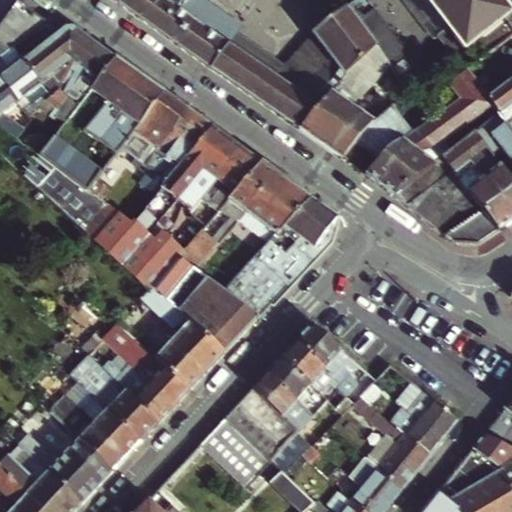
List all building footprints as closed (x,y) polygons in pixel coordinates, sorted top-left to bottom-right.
[(300,131),(321,108),(277,77),(230,45),(244,26),(245,24),(208,0),(124,0),(120,4),(300,131)] [(424,0),(448,30),(439,37),(457,60),(478,43),(511,17),(497,0),(424,0)] [(0,26),(0,29),(21,45),(51,24),(20,1),(0,26)] [(314,35),(347,78),(377,47),(388,62),(391,67),(394,71),(409,60),(375,11),(359,23),(349,9),(314,35)] [(478,43),(489,56),(511,38),(511,18),(511,17),(478,43)] [(277,77),(321,108),(347,78),(314,35),(292,60),(244,26),(230,45),(277,77)] [(60,95),(98,45),(75,27),(66,29),(43,46),(25,60),(47,90),(50,93),(45,100),(56,108),(64,97),(60,95)] [(0,58),(5,55),(21,45),(0,29),(0,58)] [(105,50),(98,45),(60,95),(64,97),(56,108),(50,116),(53,118),(64,127),(92,90),(117,59),(105,50)] [(344,161),(359,144),(376,124),(354,109),(391,67),(388,62),(377,47),(347,78),(321,108),(300,131),(344,161)] [(117,59),(92,90),(107,101),(84,132),(117,156),(166,94),(117,59)] [(39,99),(47,90),(25,60),(9,72),(3,78),(21,101),(15,106),(34,121),(40,113),(37,110),(43,103),(39,99)] [(417,166),(485,116),(479,108),(491,99),(469,71),(450,86),(462,101),(432,123),(432,122),(413,136),(381,159),(366,176),(386,191),(395,198),(424,175),(417,166)] [(21,101),(3,78),(0,79),(0,125),(19,139),(26,130),(5,114),(15,106),(21,101)] [(500,116),(511,107),(511,82),(491,99),(479,108),(485,116),(491,124),(500,116)] [(147,167),(189,111),(166,94),(117,156),(105,172),(89,192),(103,202),(136,159),(147,167)] [(376,124),(359,144),(381,159),(413,136),(401,119),(407,115),(398,104),(376,124)] [(511,107),(500,116),(507,125),(511,121),(511,107)] [(214,130),(189,111),(147,167),(151,170),(169,184),(214,130)] [(511,162),(511,175),(509,178),(511,182),(511,131),(507,125),(500,116),(491,124),(476,135),(483,145),(493,137),(511,162)] [(214,130),(169,184),(158,197),(147,211),(163,223),(181,202),(194,213),(242,149),(235,144),(214,130)] [(476,135),(444,160),(453,173),(456,177),(473,164),(478,171),(479,170),(486,179),(501,168),(483,145),(476,135)] [(57,136),(42,156),(89,193),(89,192),(105,172),(57,136)] [(263,165),(242,149),(194,213),(193,214),(200,221),(203,218),(211,224),(222,211),(263,165)] [(103,202),(89,192),(89,193),(42,156),(25,179),(62,212),(151,293),(155,289),(225,356),(232,349),(259,320),(225,293),(197,272),(180,259),(185,253),(164,234),(156,242),(136,224),(134,226),(125,219),(106,205),(103,202)] [(453,173),(444,160),(424,175),(395,198),(408,208),(453,173)] [(276,174),(263,165),(222,211),(238,224),(241,221),(276,174)] [(468,192),(483,212),(499,232),(511,223),(511,182),(509,178),(501,168),(486,179),(468,192)] [(456,177),(453,173),(408,208),(420,217),(445,198),(458,208),(472,219),(483,212),(468,192),(456,177)] [(314,201),(276,174),(241,221),(269,244),(314,201)] [(445,198),(420,217),(433,227),(458,208),(445,198)] [(335,239),(341,220),(314,201),(269,244),(262,252),(236,279),(225,293),(259,320),(335,239)] [(433,227),(445,237),(472,219),(458,208),(433,227)] [(472,219),(445,237),(446,238),(447,239),(453,245),(455,245),(455,244),(478,245),(480,245),(480,244),(499,232),(483,212),(472,219)] [(227,238),(211,224),(208,227),(203,233),(220,246),(227,238)] [(180,259),(197,272),(220,246),(203,233),(185,253),(180,259)] [(200,382),(225,356),(155,289),(151,293),(142,301),(173,331),(179,326),(185,333),(157,363),(189,394),(200,382)] [(134,360),(128,367),(138,377),(173,411),(189,394),(157,363),(119,327),(110,337),(134,360)] [(315,328),(300,344),(344,388),(340,392),(346,399),(357,388),(351,381),(352,380),(343,371),(352,361),(315,328)] [(300,344),(283,361),(320,396),(332,384),(340,392),(344,388),(300,344)] [(138,377),(128,367),(121,361),(113,369),(95,352),(89,359),(160,425),(173,411),(138,377)] [(160,425),(89,359),(83,353),(73,364),(84,374),(89,369),(93,372),(88,377),(103,392),(95,401),(96,403),(104,410),(108,415),(141,445),(160,425)] [(268,376),(298,404),(305,397),(316,408),(309,415),(314,420),(318,415),(328,405),(320,396),(283,361),(268,376)] [(394,393),(407,377),(394,367),(381,383),(394,393)] [(310,424),(323,438),(331,430),(332,429),(318,415),(314,420),(309,415),(298,404),(268,376),(262,383),(253,392),(298,436),(310,424)] [(57,389),(85,415),(96,403),(95,401),(68,377),(57,389)] [(52,415),(81,442),(114,473),(129,457),(97,426),(85,415),(57,389),(41,405),(52,415)] [(253,392),(240,406),(285,450),(298,436),(253,392)] [(431,457),(459,423),(425,395),(411,412),(421,420),(407,438),(431,457)] [(360,400),(366,405),(369,402),(363,397),(360,400)] [(366,405),(360,400),(355,405),(361,411),(366,405)] [(511,403),(485,437),(511,450),(511,403)] [(226,421),(252,447),(270,465),(285,450),(240,406),(226,421)] [(411,412),(397,430),(407,438),(421,420),(411,412)] [(97,426),(129,457),(141,445),(108,415),(97,426)] [(252,447),(226,421),(202,447),(225,469),(229,472),(252,447)] [(298,436),(285,450),(270,465),(281,475),(284,478),(303,458),(312,449),(298,436)] [(21,446),(83,506),(114,473),(81,442),(59,465),(30,437),(21,446)] [(511,461),(511,450),(485,437),(475,450),(503,473),(511,461)] [(407,438),(379,472),(404,492),(431,457),(407,438)] [(77,511),(83,506),(21,446),(6,461),(0,455),(0,468),(44,511),(77,511)] [(197,452),(192,457),(216,479),(225,469),(202,447),(197,452)] [(321,456),(313,448),(312,449),(303,458),(311,466),(321,456)] [(475,450),(439,494),(461,511),(460,511),(511,511),(511,488),(503,473),(475,450)] [(192,457),(183,466),(207,488),(216,479),(192,457)] [(362,492),(353,503),(352,505),(361,511),(387,511),(404,492),(379,472),(365,460),(348,481),(362,492)] [(511,461),(503,473),(511,488),(511,461)] [(183,466),(174,476),(198,498),(207,488),(183,466)] [(44,511),(0,468),(0,493),(17,510),(15,511),(44,511)] [(270,486),(296,511),(307,511),(309,511),(313,506),(284,478),(281,475),(270,486)] [(174,476),(165,485),(189,507),(198,498),(174,476)] [(155,495),(172,511),(173,511),(184,511),(189,507),(165,485),(155,495)] [(460,511),(461,511),(439,494),(428,508),(424,511),(460,511)] [(171,511),(160,511),(150,501),(139,511),(173,511),(172,511),(171,511)]
